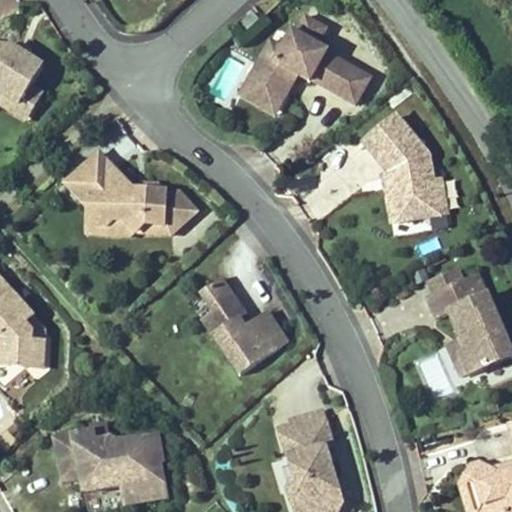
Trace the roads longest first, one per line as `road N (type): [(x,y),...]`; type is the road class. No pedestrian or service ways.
road 1 (residential): [(135,79),(272,218),(330,303),(378,416),(398,511)]
road 2 (residential): [(511,177),(388,0)]
road 3 (residential): [(226,0),(135,79)]
